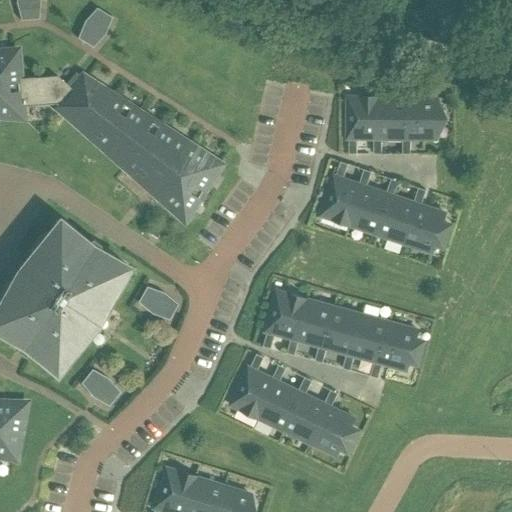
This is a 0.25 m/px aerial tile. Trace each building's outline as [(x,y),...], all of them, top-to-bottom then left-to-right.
[(29,10),(39,10),(40,1),(28,2),(29,10)] [(29,10),(28,2),(16,3),(18,12),(29,10)] [(98,21),(104,13),(96,8),(90,15),(98,21)] [(21,21),(29,20),(29,10),(18,12),(21,21)] [(29,10),(29,20),(38,19),(39,10),(29,10)] [(98,21),(108,26),(111,17),(104,13),(98,21)] [(84,21),(94,28),(98,21),(90,15),(84,21)] [(90,34),(94,28),(84,21),(81,30),(90,34)] [(94,28),(105,34),(108,26),(98,21),(94,28)] [(90,34),(99,41),(105,34),(94,28),(90,34)] [(77,38),(85,43),(90,34),(81,30),(77,38)] [(92,48),(99,41),(90,34),(85,43),(92,48)] [(21,117),(21,112),(22,112),(21,106),(55,103),(56,105),(56,106),(62,111),(79,126),(78,126),(85,132),(85,131),(102,146),(101,146),(107,151),(124,166),(123,166),(129,172),(130,171),(149,188),(148,189),(174,211),(184,219),(186,216),(187,216),(189,213),(188,212),(200,194),(201,194),(205,188),(204,187),(216,169),(217,169),(220,165),(216,163),(196,151),(197,150),(185,143),(184,143),(166,131),(159,126),(159,127),(140,115),(141,114),(134,110),(133,110),(115,98),(108,93),(107,94),(89,82),(89,81),(82,77),(71,89),(56,76),(34,78),(34,77),(18,78),(16,56),(17,56),(16,51),(11,52),(0,52),(0,115),(9,116),(21,117)] [(348,97),(348,138),(349,138),(349,151),(357,151),(357,138),(372,138),(377,138),(377,97),(348,97)] [(372,138),(372,151),(381,151),(381,138),(402,139),(406,139),(407,97),(377,97),(377,138),(372,138)] [(402,139),(402,151),(410,151),(410,139),(431,139),(436,139),(436,125),(442,118),(436,112),(436,97),(407,97),(406,139),(402,139)] [(334,176),(321,216),(349,225),(362,186),(358,184),(343,179),(347,167),(339,165),(335,177),(334,176)] [(362,186),(349,225),(377,234),(390,195),(385,193),(366,187),(370,175),(362,172),(358,184),(362,186)] [(390,195),(377,234),(405,243),(418,204),(413,203),(393,196),(397,184),(389,181),(385,193),(390,195)] [(418,204),(405,243),(432,252),(437,239),(443,240),(446,229),(441,227),(445,213),(441,212),(421,205),(425,193),(417,191),(413,203),(418,204)] [(0,334),(18,345),(15,349),(24,356),(27,351),(52,372),(53,370),(52,369),(62,358),(66,362),(92,330),(89,328),(98,315),(101,317),(121,281),(116,278),(123,266),(124,266),(125,265),(97,249),(100,244),(91,238),(87,242),(63,224),(53,236),(48,232),(22,264),(27,268),(19,279),(14,277),(0,300),(0,334)] [(142,294),(151,299),(155,289),(146,286),(142,294)] [(163,292),(155,289),(151,299),(157,303),(163,292)] [(267,332),(264,344),(272,346),(275,334),(290,338),(294,339),(305,299),(277,291),(266,331),(267,332)] [(157,303),(164,307),(170,298),(163,292),(157,303)] [(137,302),(144,308),(151,299),(142,294),(137,302)] [(164,307),(173,312),(177,304),(170,298),(164,307)] [(157,303),(151,299),(144,308),(151,314),(157,303)] [(290,338),(287,350),(295,352),(298,340),(318,346),(323,347),(334,307),(305,299),(294,339),(290,338)] [(151,314),(160,317),(164,307),(157,303),(151,314)] [(164,307),(160,317),(169,320),(173,312),(164,307)] [(318,346),(315,358),(323,360),(326,348),(346,353),(351,355),(362,315),(334,307),(323,347),(318,346)] [(346,353),(343,366),(351,368),(354,356),(375,361),(379,362),(390,323),(362,315),(351,355),(346,353)] [(375,361),(371,373),(379,376),(383,363),(403,369),(407,370),(411,356),(417,358),(420,346),(414,345),(418,330),(390,323),(379,362),(375,361)] [(249,368),(231,405),(257,418),(275,380),(271,378),(257,372),(263,360),(255,357),(250,368),(249,368)] [(275,380),(257,418),(283,430),(301,393),(297,391),(278,382),(284,371),(276,367),(271,378),(275,380)] [(86,376),(94,383),(100,374),(92,369),(86,376)] [(107,378),(100,374),(94,383),(100,388),(107,378)] [(80,384),(86,390),(94,383),(86,376),(80,384)] [(100,388),(106,392),(113,385),(107,378),(100,388)] [(301,393),(283,430),(310,443),(328,406),(324,404),(305,395),(310,383),(303,380),(297,391),(301,393)] [(100,388),(94,383),(86,390),(92,397),(100,388)] [(106,392),(114,399),(119,392),(113,385),(106,392)] [(92,397),(100,402),(106,392),(100,388),(92,397)] [(106,392),(100,402),(108,406),(114,399),(106,392)] [(328,406),(310,443),(336,456),(343,442),(348,445),(353,435),(348,432),(354,419),(350,416),(331,407),(337,396),(329,392),(324,404),(328,406)] [(0,456),(16,459),(25,405),(0,403),(0,456)] [(155,508),(153,511),(162,511),(163,510),(167,511),(182,511),(194,477),(166,468),(153,508),(155,508)] [(213,511),(222,486),(194,477),(182,511),(213,511)] [(247,511),(245,508),(250,494),(222,486),(213,511),(247,511)]
